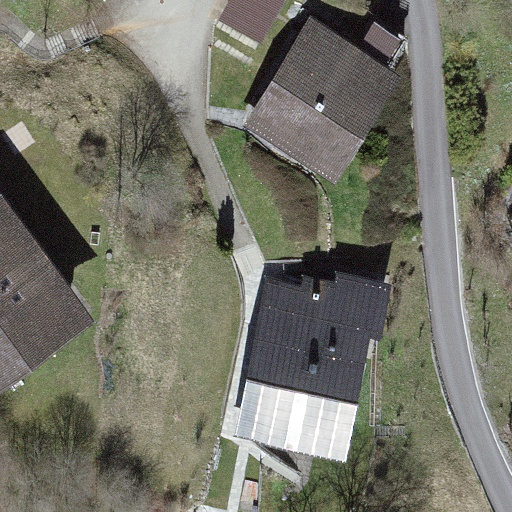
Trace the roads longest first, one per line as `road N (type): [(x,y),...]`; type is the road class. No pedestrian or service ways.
road 1 (residential): [(506,511),(447,341),(411,0)]
road 2 (residential): [(191,0),(169,32),(185,114)]
